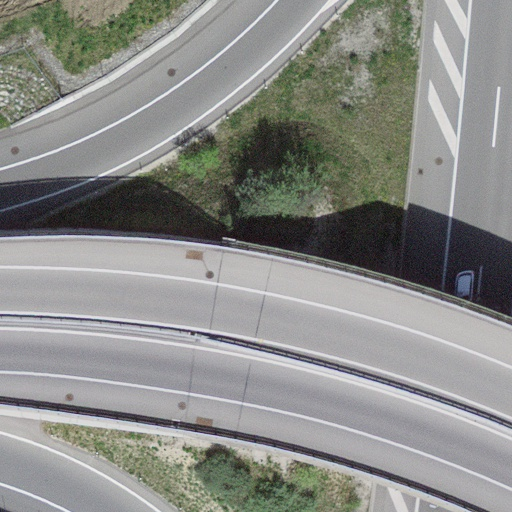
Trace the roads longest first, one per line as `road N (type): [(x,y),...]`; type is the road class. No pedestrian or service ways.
road 1 (motorway): [(0,352),(63,354),(295,399),(511,475)]
road 2 (motorway): [(511,399),(372,343),(268,320),(167,302),(0,289)]
road 3 (motorway): [(503,0),(449,511)]
road 4 (motorway): [(301,0),(185,106),(0,191)]
road 5 (motorway): [(0,459),(112,511)]
